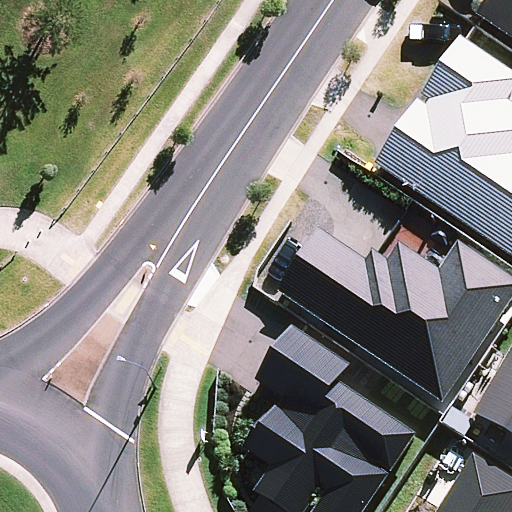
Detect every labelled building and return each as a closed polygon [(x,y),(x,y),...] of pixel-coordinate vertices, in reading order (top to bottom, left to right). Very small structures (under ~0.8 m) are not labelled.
[(511,0),(491,0),(477,23),(511,46),(511,0)] [(511,77),(461,44),(375,171),(511,263),(511,108),(510,107),(511,103),(511,77)] [(319,237),(278,299),(442,409),(511,307),(511,283),(459,248),(440,276),(400,249),(388,266),(373,257),(365,267),(319,237)] [(318,511),(368,511),(417,441),(340,391),(351,373),(292,333),(257,387),(283,405),(245,455),(272,473),(255,499),(273,511),(309,511),(322,494),(328,498),(318,511)] [(511,355),(473,420),(511,444),(511,355)] [(511,511),(511,484),(473,461),(440,511),(511,511)]
